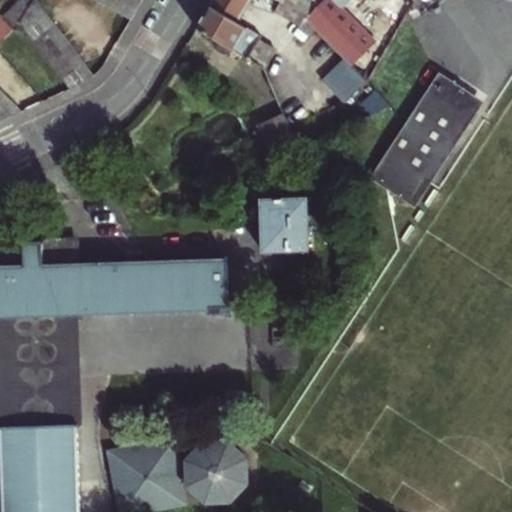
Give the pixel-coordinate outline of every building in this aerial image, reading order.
[(18,0),(21,2),(29,11),(35,0),(18,0)] [(90,80),(95,76),(36,0),(35,0),(29,11),(20,25),(71,90),(86,83),(90,80)] [(95,0),(132,21),(144,0),(95,0)] [(249,7),(237,0),(213,0),(210,7),(238,23),(249,7)] [(306,37),(314,29),(306,20),(317,9),(312,0),(237,0),(249,7),(252,0),(276,0),(281,3),(275,12),(297,26),(306,37)] [(325,0),(317,9),(306,20),(314,29),(347,59),(353,64),(370,47),(376,51),(389,36),(372,18),(361,29),(346,14),(360,0),(325,0)] [(312,0),(317,9),(325,0),(312,0)] [(21,2),(3,18),(12,28),(20,25),(29,11),(21,2)] [(238,23),(210,7),(205,15),(196,29),(214,40),(217,48),(227,54),(233,51),(264,69),(276,50),(260,41),(261,37),(238,23)] [(0,42),(14,30),(12,28),(3,18),(0,15),(0,42)] [(353,64),(347,59),(332,75),(337,80),(353,64)] [(365,76),(353,64),(337,80),(350,92),(365,76)] [(439,77),(373,184),(418,212),(485,105),(439,77)] [(0,122),(20,113),(0,90),(0,122)] [(286,113),(265,123),(281,157),(302,147),(286,113)] [(264,203),(265,255),(311,254),(310,202),(264,203)] [(230,311),(229,262),(124,264),(79,266),(78,241),(1,243),(0,243),(0,349),(6,511),(78,511),(71,315),(230,311)] [(179,437),(111,450),(121,511),(143,511),(191,503),(179,437)] [(210,437),(191,457),(193,481),(211,498),(238,496),(253,477),(252,455),(235,438),(210,437)]
